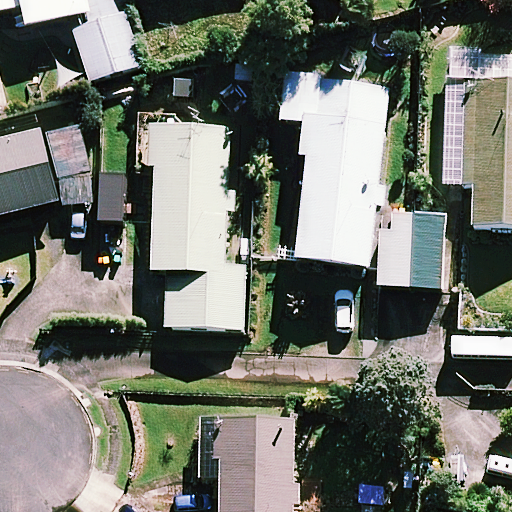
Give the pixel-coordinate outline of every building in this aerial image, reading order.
[(91,29),(84,0),(0,0),(0,32),(25,26),(30,44),(91,29)] [(138,79),(118,0),(87,0),(96,37),(77,42),(89,91),(138,79)] [(390,97),(316,91),(300,282),(374,288),(390,97)] [(511,97),(467,96),(463,198),(477,198),(475,243),(511,244),(511,97)] [(0,232),(96,210),(80,140),(0,158),(0,232)] [(232,145),(160,142),(154,287),(169,287),(167,341),(244,344),(247,283),(226,282),(232,145)] [(442,300),(444,238),(429,238),(429,222),(389,221),(388,237),(382,237),(380,299),(442,300)] [(294,511),(296,438),(226,436),(224,511),(294,511)]
